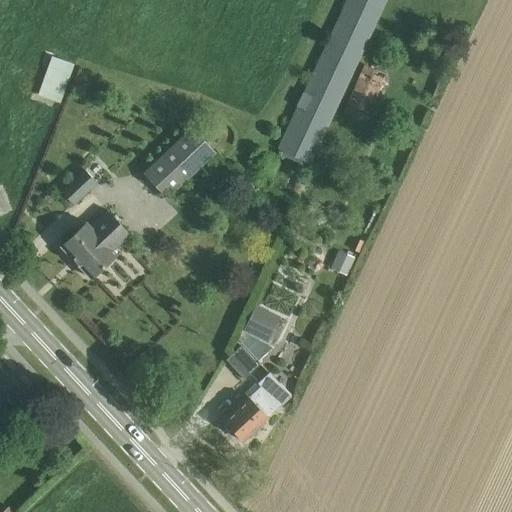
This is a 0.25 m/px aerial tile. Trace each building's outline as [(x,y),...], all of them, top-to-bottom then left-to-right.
[(384,0),(344,0),(278,146),(311,161),(384,0)] [(35,92),(59,101),(73,61),(49,52),(35,92)] [(365,64),(348,102),(369,111),(385,73),(365,64)] [(168,197),(215,151),(191,126),(142,171),(168,197)] [(280,164),(255,150),(243,171),(267,185),(280,164)] [(84,169),(61,190),(73,203),(95,181),(84,169)] [(130,233),(110,210),(91,227),(86,221),(73,233),(71,232),(65,232),(60,236),(60,242),(62,244),(61,245),(73,258),(74,258),(77,255),(78,256),(78,255),(81,258),(81,259),(78,262),(78,263),(90,276),(116,253),(112,249),(130,233)] [(331,268),(346,274),(354,256),(339,250),(331,268)] [(275,342),(286,321),(256,306),(246,328),(275,342)] [(226,358),(244,377),(258,364),(241,344),(226,358)] [(0,419),(9,411),(18,420),(37,402),(29,393),(29,392),(0,361),(0,419)] [(232,430),(242,440),(283,402),(290,395),(269,371),(258,382),(260,385),(260,386),(257,389),(257,388),(223,420),(225,422),(223,426),(228,432),(232,430)]
